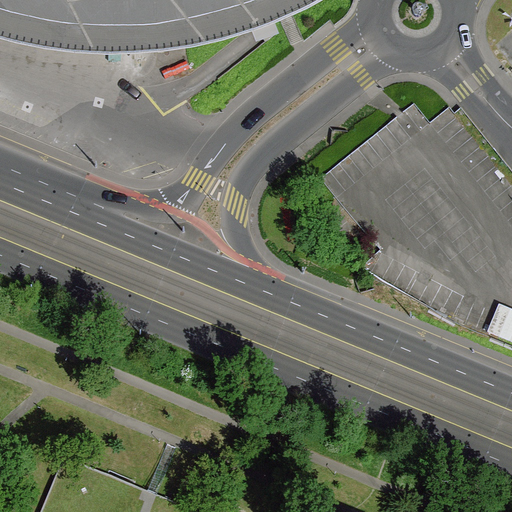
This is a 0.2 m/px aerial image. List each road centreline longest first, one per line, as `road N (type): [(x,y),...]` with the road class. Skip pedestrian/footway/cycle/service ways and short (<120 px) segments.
road 1 (primary): [(0,254),(511,465)]
road 2 (unclassified): [(376,16),(244,123),(183,199),(89,209)]
road 3 (unclassified): [(268,291),(237,230),(247,175),(400,51)]
road 4 (primary): [(511,392),(268,291)]
road 5 (primary): [(268,291),(89,209)]
